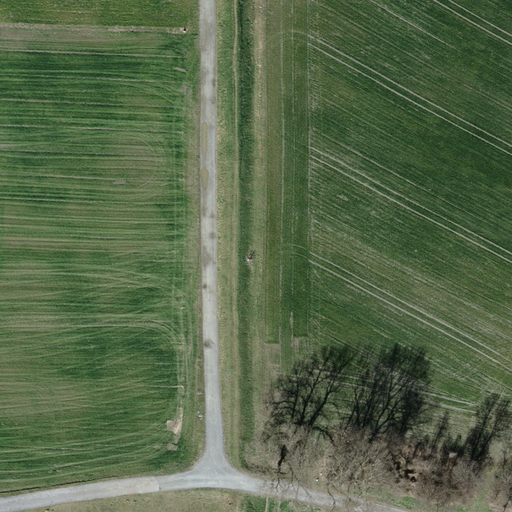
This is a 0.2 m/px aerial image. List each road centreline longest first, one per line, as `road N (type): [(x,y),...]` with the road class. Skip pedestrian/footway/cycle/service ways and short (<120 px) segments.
road 1 (track): [(207,0),(213,475)]
road 2 (track): [(0,504),(213,475)]
road 3 (track): [(213,475),(389,511)]
